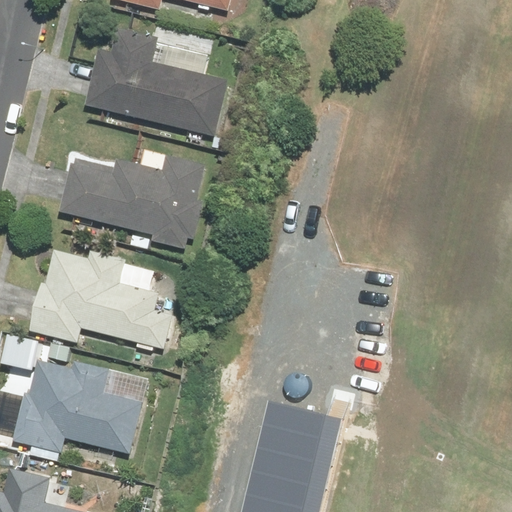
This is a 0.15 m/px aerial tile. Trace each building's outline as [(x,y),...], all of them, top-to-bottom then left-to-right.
[(120,0),(121,0),(167,11),(169,0),(187,0),(236,11),(239,0),(120,0)] [(107,50),(93,106),(221,138),(235,82),(161,63),(167,39),(126,29),(120,53),(107,50)] [(81,164),(69,214),(160,236),(159,242),(194,251),(197,240),(202,241),(211,203),(206,201),(214,167),(174,157),(171,170),(126,159),(122,174),(81,164)] [(50,285),(38,332),(87,344),(90,330),(172,351),(181,317),(163,313),(167,294),(129,284),(135,260),(99,252),(97,259),(64,251),(55,286),(50,285)] [(33,393),(21,442),(70,455),(74,439),(138,456),(152,403),(114,393),(119,371),(83,362),(81,369),(47,361),(38,394),(33,393)] [(0,490),(0,511),(87,511),(53,504),(59,479),(19,469),(13,494),(0,490)]
